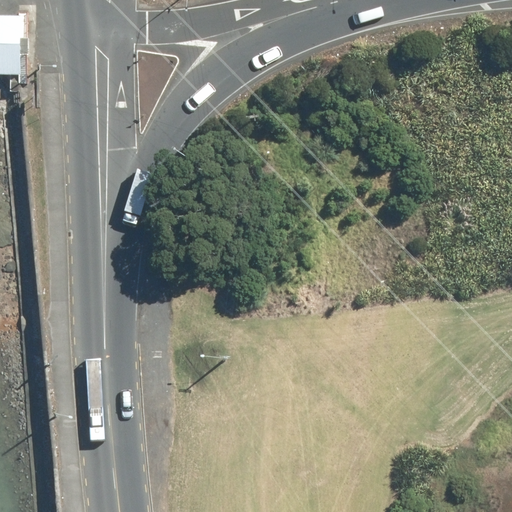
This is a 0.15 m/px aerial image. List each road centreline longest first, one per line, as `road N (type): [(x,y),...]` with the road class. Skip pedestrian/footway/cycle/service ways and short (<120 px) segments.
road 1 (motorway): [(396,0),(288,32),(208,84),(143,164),(103,236)]
road 2 (primary): [(116,511),(103,236)]
road 3 (unclassified): [(117,30),(117,151),(103,236)]
road 4 (primary): [(103,236),(84,32)]
road 5 (motorway): [(299,0),(117,30)]
